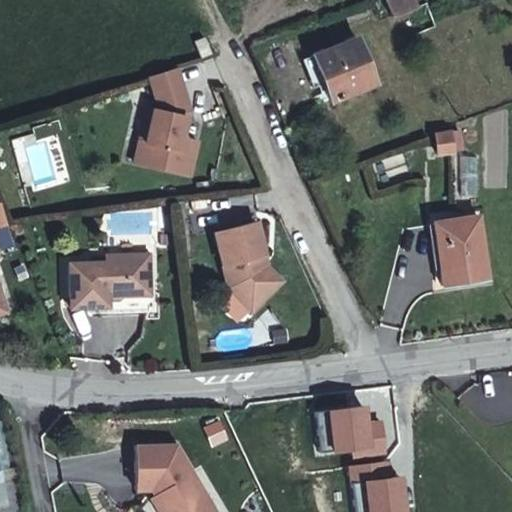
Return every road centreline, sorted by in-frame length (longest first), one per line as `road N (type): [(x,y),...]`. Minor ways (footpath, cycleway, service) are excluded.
road 1 (residential): [(0,384),(71,400),(197,394),(368,371)]
road 2 (unclassified): [(228,46),(368,371)]
road 3 (residential): [(368,371),(511,353)]
